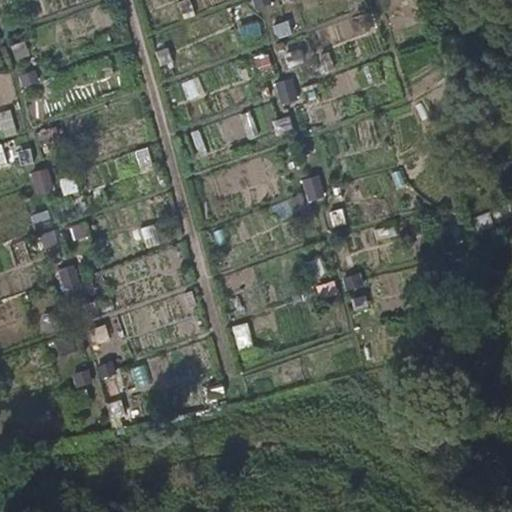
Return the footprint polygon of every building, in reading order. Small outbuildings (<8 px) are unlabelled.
[(270,0),(254,0),(257,8),(271,4),(270,0)] [(259,22),(239,27),(243,41),(263,35),(259,22)] [(292,78),(276,83),(282,103),(298,99),(292,78)] [(0,110),(0,121),(4,136),(18,132),(12,108),(0,110)] [(250,111),(239,116),(249,140),(260,135),(250,111)] [(48,170),(31,174),(36,195),(54,191),(48,170)] [(66,194),(80,190),(74,173),(60,178),(66,194)] [(318,176),(303,180),(309,201),(324,197),(318,176)] [(49,208),(33,212),(37,229),(53,225),(49,208)] [(11,243),(16,265),(31,262),(26,240),(11,243)] [(310,278),(327,272),(322,256),(305,262),(310,278)] [(240,348),(255,343),(247,321),(233,326),(240,348)] [(108,324),(90,328),(93,343),(111,339),(108,324)] [(121,361),(98,364),(103,400),(125,397),(121,361)]
